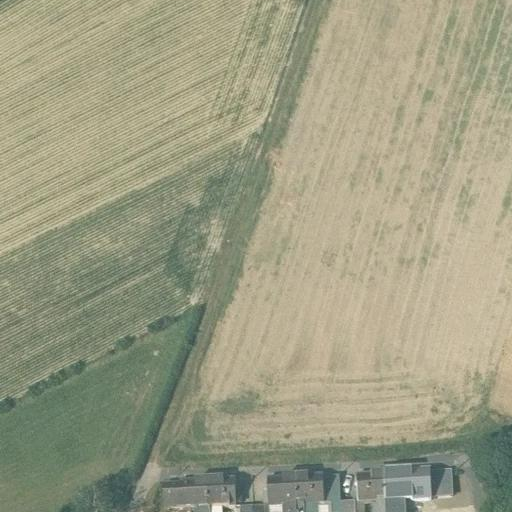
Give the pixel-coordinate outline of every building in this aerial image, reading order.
[(452,473),(430,475),(430,499),(452,499),(452,473)] [(430,475),(385,476),(386,504),(386,511),(402,511),(402,503),(430,502),(430,499),(430,475)] [(385,476),(357,477),(358,505),(379,505),(379,511),(373,511),(386,511),(386,504),(385,476)] [(324,506),(323,479),(295,480),(296,511),(331,511),(331,506),(324,506)] [(296,511),(295,480),(268,482),(270,510),(284,509),(284,511),(296,511)] [(236,483),(209,484),(209,511),(229,511),(237,511),(236,483)] [(209,511),(209,484),(181,485),(180,490),(181,511),(209,511)] [(181,511),(180,490),(167,490),(168,511),(181,511)]
